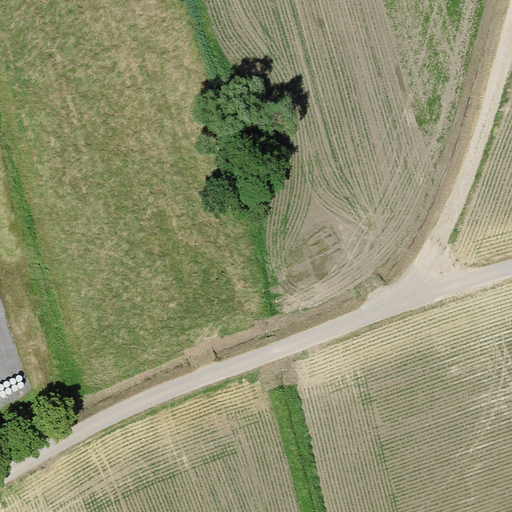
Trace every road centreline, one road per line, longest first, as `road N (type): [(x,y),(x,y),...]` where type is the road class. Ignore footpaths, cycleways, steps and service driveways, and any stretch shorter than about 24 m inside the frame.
road 1 (unclassified): [(0,480),(155,395),(511,267)]
road 2 (track): [(511,8),(469,169),(409,298)]
